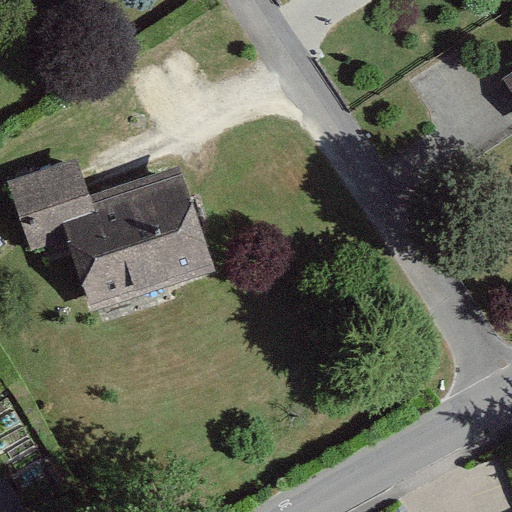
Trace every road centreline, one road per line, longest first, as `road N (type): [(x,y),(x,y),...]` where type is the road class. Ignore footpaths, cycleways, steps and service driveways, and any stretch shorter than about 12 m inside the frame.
road 1 (residential): [(511,402),(237,0)]
road 2 (residential): [(511,403),(311,511)]
